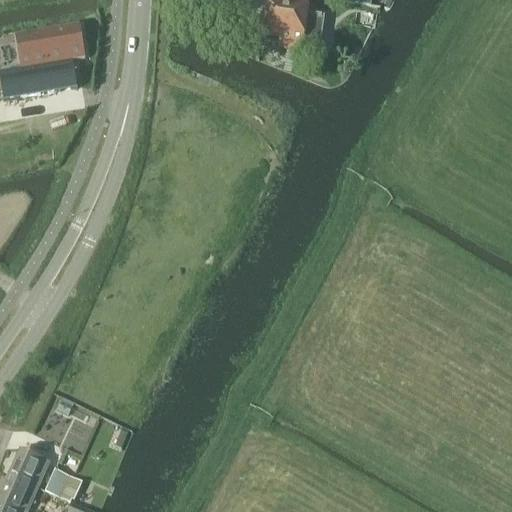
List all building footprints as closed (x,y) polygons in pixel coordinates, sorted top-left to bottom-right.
[(261,16),(259,35),(280,38),(279,50),(299,52),(300,45),(313,46),(317,17),(305,16),(306,0),(268,0),(267,17),(261,16)] [(21,82),(0,85),(0,90),(2,103),(76,91),(72,63),(84,61),(79,28),(14,39),(19,72),(21,82)] [(122,431),(114,449),(120,452),(128,433),(122,431)] [(20,454),(8,480),(37,492),(48,467),(20,454)] [(55,474),(46,495),(71,507),(81,486),(55,474)] [(8,480),(0,499),(0,504),(16,511),(28,511),(37,492),(8,480)]
